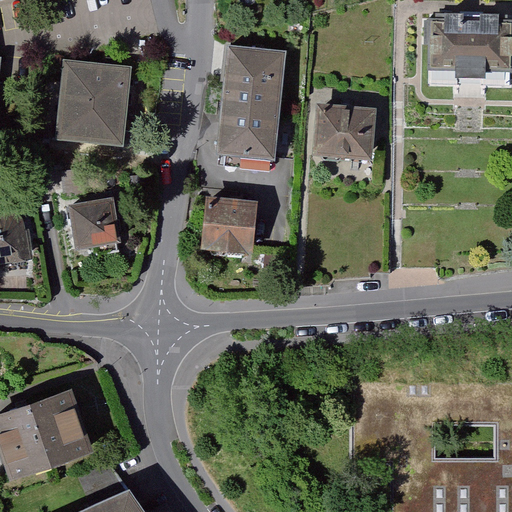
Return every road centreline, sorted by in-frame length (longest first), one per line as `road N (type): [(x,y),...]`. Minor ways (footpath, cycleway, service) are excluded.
road 1 (residential): [(159,329),(511,301)]
road 2 (unknown): [(399,0),(458,42),(395,194),(390,296)]
road 3 (residential): [(159,329),(200,0)]
road 4 (residential): [(201,511),(163,441),(159,329)]
road 5 (residential): [(0,321),(159,329)]
